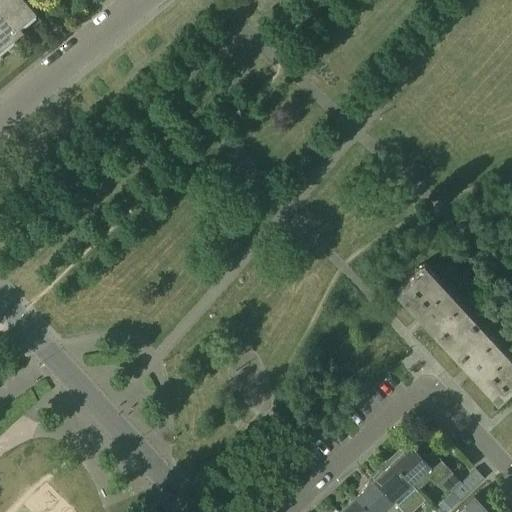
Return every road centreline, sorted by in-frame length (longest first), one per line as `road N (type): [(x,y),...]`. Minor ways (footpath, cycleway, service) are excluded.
road 1 (residential): [(511,477),(422,390),(405,394),(282,511)]
road 2 (residential): [(188,511),(0,302)]
road 3 (residential): [(0,121),(145,0)]
